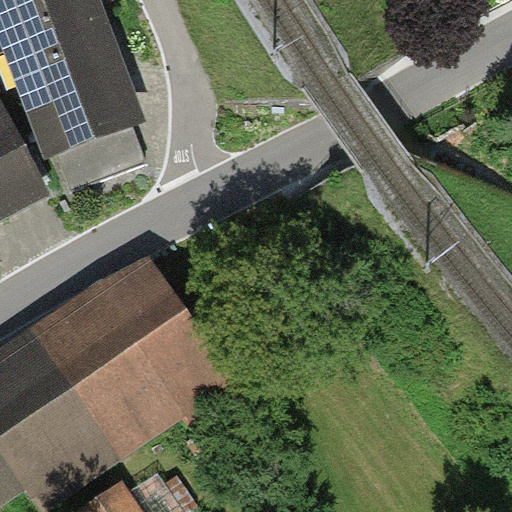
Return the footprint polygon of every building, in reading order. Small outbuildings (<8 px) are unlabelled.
[(107,0),(44,0),(0,17),(58,170),(157,133),(107,0)] [(12,117),(0,123),(0,232),(56,204),(12,117)] [(74,511),(244,396),(156,268),(0,374),(0,511),(22,511),(37,502),(44,511),(74,511)] [(156,511),(191,511),(198,506),(164,473),(141,497),(156,511)] [(146,511),(133,492),(103,511),(146,511)]
